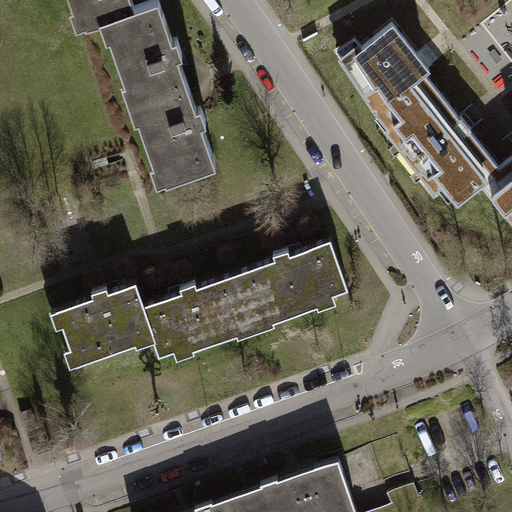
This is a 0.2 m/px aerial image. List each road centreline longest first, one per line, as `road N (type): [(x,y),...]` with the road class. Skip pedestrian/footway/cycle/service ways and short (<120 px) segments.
road 1 (residential): [(467,339),(0,511)]
road 2 (residential): [(236,0),(467,339)]
